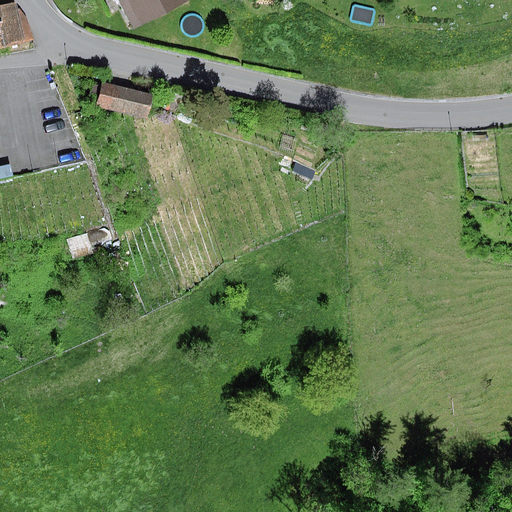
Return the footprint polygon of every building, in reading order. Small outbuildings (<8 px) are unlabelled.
[(195,0),(194,0),(123,0),(140,30),(195,0)] [(0,47),(34,41),(25,16),(19,9),(17,10),(15,4),(0,5),(0,47)] [(96,78),(90,102),(100,105),(142,115),(148,91),(96,78)] [(10,165),(0,166),(0,179),(12,176),(10,165)] [(293,168),(290,177),(309,184),(312,175),(293,168)]
